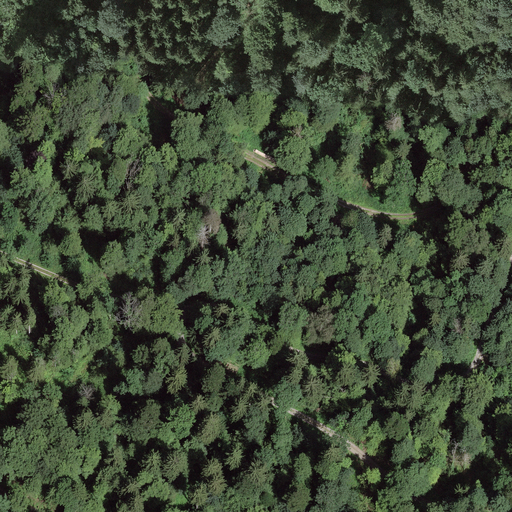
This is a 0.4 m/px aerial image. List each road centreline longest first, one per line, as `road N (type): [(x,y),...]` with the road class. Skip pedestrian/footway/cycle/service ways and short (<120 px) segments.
road 1 (track): [(511,260),(487,335),(451,388),(352,359),(293,352),(216,304),(197,306),(176,328),(193,359),(327,428),(407,494),(454,511)]
road 2 (track): [(511,142),(446,202),(408,216),(344,204),(159,110),(93,0)]
road 3 (track): [(182,315),(99,295),(0,253)]
